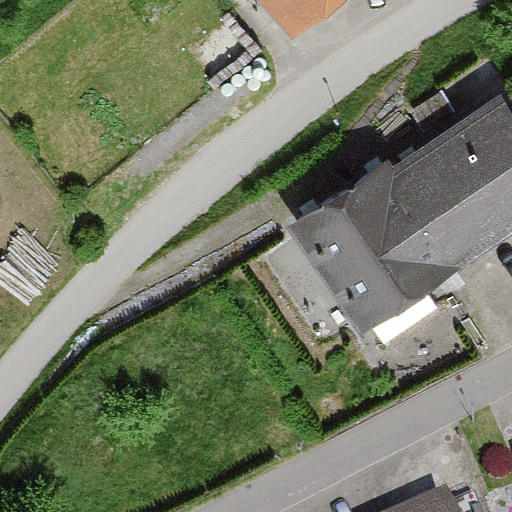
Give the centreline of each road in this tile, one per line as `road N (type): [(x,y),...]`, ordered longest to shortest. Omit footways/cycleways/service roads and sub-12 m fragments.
road 1 (residential): [(451,0),(312,89),(130,242),(0,399)]
road 2 (residential): [(237,511),(511,368)]
